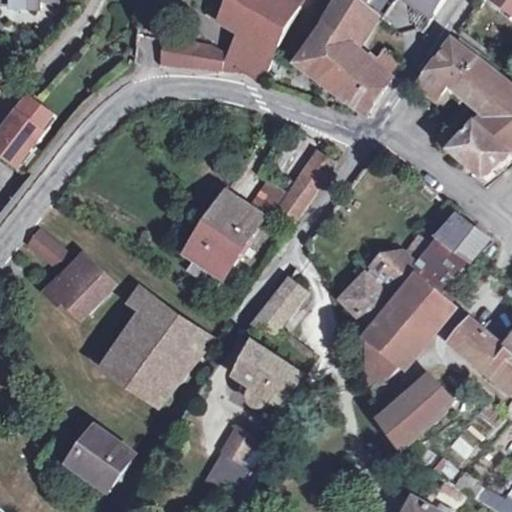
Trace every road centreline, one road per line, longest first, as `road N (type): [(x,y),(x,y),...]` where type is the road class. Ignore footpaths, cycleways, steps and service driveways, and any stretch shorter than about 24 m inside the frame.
road 1 (residential): [(376,131),(258,98),(176,88),(114,106),(0,243)]
road 2 (residential): [(376,131),(242,314)]
road 3 (residential): [(511,213),(436,160),(376,131)]
road 4 (residential): [(460,0),(376,131)]
